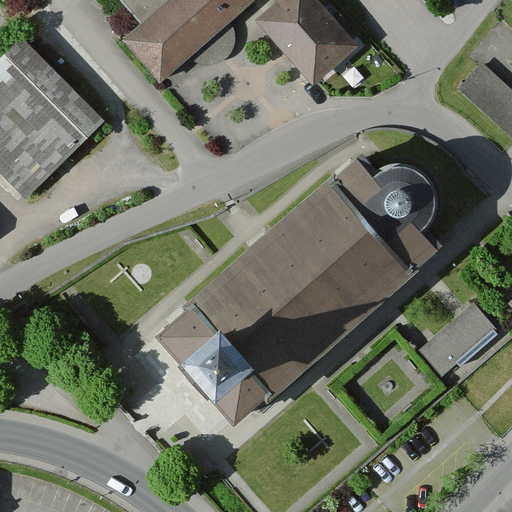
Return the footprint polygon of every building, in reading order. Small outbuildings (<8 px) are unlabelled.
[(108,0),(112,4),(115,1),(138,28),(122,43),(159,87),(261,0),(108,0)] [(357,49),(313,0),(283,0),(257,23),(313,87),(357,49)] [(106,121),(29,37),(0,63),(0,174),(22,199),(106,121)] [(511,137),(511,86),(486,62),(457,93),(509,141),(511,137)] [(183,383),(227,434),(289,380),(287,376),(415,270),(411,265),(440,241),(418,214),(432,203),(436,191),(434,174),(426,161),(414,150),(399,147),(385,150),(373,160),(355,139),(186,287),(191,292),(140,336),(183,383)] [(493,333),(472,308),(419,353),(439,378),(493,333)]
